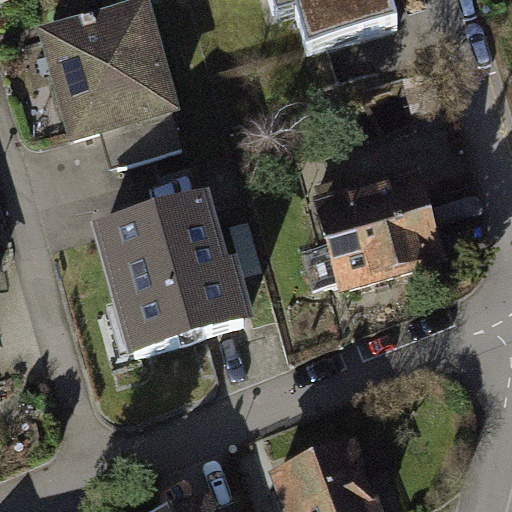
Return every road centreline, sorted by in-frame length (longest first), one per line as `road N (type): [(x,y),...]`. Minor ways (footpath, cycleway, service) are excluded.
road 1 (residential): [(94,475),(511,310)]
road 2 (residential): [(94,475),(0,127)]
road 3 (residential): [(511,211),(452,0)]
